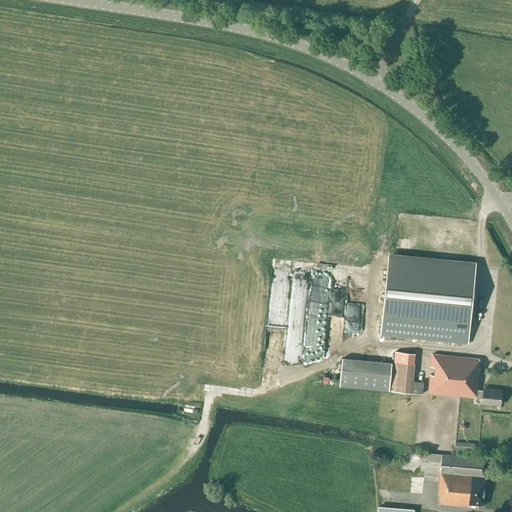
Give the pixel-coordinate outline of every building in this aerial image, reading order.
[(385,295),(381,335),(467,343),(471,303),(475,262),(389,254),(385,295)] [(339,348),(342,287),(325,286),(325,284),(306,283),(306,281),(289,280),(288,307),(297,308),(297,317),(303,317),(302,333),(321,334),(321,342),(320,342),(319,347),(339,348)] [(281,353),(294,352),(293,310),(282,310),(282,290),(272,290),(272,295),(267,295),(267,301),(265,301),(265,319),(270,319),(270,325),(281,325),(281,353)] [(393,361),(390,391),(410,393),(422,394),(423,383),(423,382),(412,381),(415,351),(398,350),(397,361),(393,361)] [(476,398),(477,390),(479,368),(478,368),(479,359),(431,354),(428,393),(476,398)] [(342,358),(339,386),(388,391),(391,363),(342,358)] [(477,390),(476,398),(482,398),(482,403),(500,405),(501,390),(483,388),(483,391),(477,390)] [(471,477),(485,478),(487,458),(426,453),(425,461),(440,462),(439,474),(471,477)] [(383,490),(418,491),(419,473),(384,473),(383,490)] [(471,477),(439,474),(438,495),(439,495),(438,504),(468,507),(469,505),(471,477)] [(485,478),(471,477),(469,505),(483,506),(485,478)]
